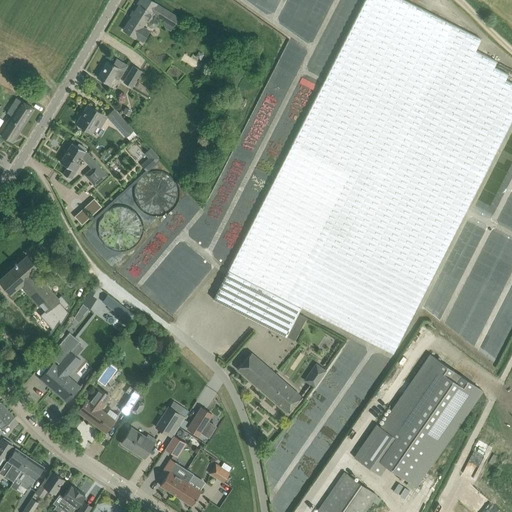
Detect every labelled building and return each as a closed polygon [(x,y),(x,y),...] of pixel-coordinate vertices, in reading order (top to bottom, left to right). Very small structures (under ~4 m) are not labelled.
[(140,5),(124,30),(143,43),(149,34),(142,30),(146,23),(149,25),(149,27),(153,29),(156,29),(159,25),(158,22),(154,20),(151,20),(154,16),(164,22),(165,28),(171,32),(180,18),(150,0),(145,8),(140,5)] [(475,50),(479,43),(481,39),(404,0),(365,0),(213,299),(294,340),(306,317),(298,312),(300,307),(393,354),(511,119),(511,83),(505,80),(508,74),(494,67),(497,61),(475,50)] [(114,76),(119,79),(127,65),(116,59),(113,65),(107,62),(98,77),(109,84),(114,76)] [(132,66),(123,82),(132,87),(142,71),(132,66)] [(3,75),(0,80),(10,86),(14,81),(3,75)] [(11,116),(0,133),(0,134),(4,137),(12,142),(34,109),(26,103),(17,98),(7,113),(11,116)] [(76,123),(92,133),(99,121),(103,123),(107,116),(88,105),(76,123)] [(133,130),(121,118),(114,110),(108,116),(126,136),(133,130)] [(72,143),(60,162),(67,167),(63,174),(71,179),(77,169),(75,168),(81,157),(88,164),(93,159),(85,151),(82,149),(83,147),(77,143),(75,145),(72,143)] [(146,170),(159,159),(150,148),(144,154),(148,158),(141,165),(146,170)] [(92,168),(85,174),(95,186),(107,175),(97,164),(92,168)] [(15,265),(0,278),(0,280),(11,293),(22,284),(28,291),(27,292),(38,305),(39,304),(45,310),(39,314),(53,330),(57,323),(56,321),(58,319),(61,323),(69,312),(65,308),(69,304),(61,295),(57,298),(34,273),(39,269),(27,255),(17,264),(16,263),(15,265)] [(80,360),(70,351),(79,342),(69,333),(53,351),(58,356),(56,359),(60,363),(57,367),(53,364),(40,379),(49,386),(66,400),(65,401),(66,401),(79,386),(67,375),(80,360)] [(287,412),(301,395),(252,352),(237,369),(287,412)] [(377,423),(354,457),(380,475),(387,465),(416,487),(432,465),(484,390),(431,353),(380,426),(377,423)] [(317,363),(304,381),(313,387),(326,370),(317,363)] [(98,381),(104,386),(116,370),(110,365),(98,381)] [(141,394),(133,388),(129,386),(125,391),(130,394),(119,409),(128,414),(141,394)] [(109,409),(105,413),(100,409),(110,396),(98,388),(89,401),(87,400),(78,412),(105,432),(114,420),(113,419),(117,415),(109,409)] [(168,406),(154,427),(172,438),(174,435),(185,417),(189,411),(173,400),(169,407),(168,406)] [(0,427),(1,428),(13,417),(0,402),(0,427)] [(213,413),(201,406),(187,428),(198,435),(201,431),(209,436),(216,424),(208,419),(213,413)] [(131,428),(121,443),(130,449),(131,447),(145,456),(144,457),(144,458),(150,449),(155,440),(148,435),(146,437),(140,433),(131,428)] [(186,444),(186,443),(174,435),(172,438),(165,449),(175,455),(179,448),(177,447),(181,441),(186,444)] [(0,464),(12,446),(11,445),(13,443),(8,440),(7,442),(2,439),(0,442),(0,464)] [(10,456),(0,470),(0,473),(13,482),(16,478),(30,457),(15,448),(10,456)] [(30,457),(16,478),(22,482),(20,483),(29,489),(38,475),(44,466),(30,457)] [(171,459),(159,477),(163,480),(160,485),(191,505),(201,491),(187,482),(189,479),(190,479),(193,474),(188,470),(186,469),(186,470),(180,467),(181,466),(175,462),(173,463),(170,461),(171,459)] [(228,472),(231,467),(224,463),(221,467),(216,464),(210,473),(224,482),(230,473),(228,472)] [(54,493),(58,487),(63,479),(52,472),(47,480),(45,479),(36,493),(42,497),(48,489),(54,493)] [(365,511),(377,495),(352,478),(344,472),(316,511),(365,511)] [(56,506),(51,511),(59,511),(63,508),(68,511),(72,511),(76,507),(85,495),(71,485),(63,496),(60,494),(52,504),(56,506)] [(33,511),(39,503),(32,498),(23,511),(33,511)]
